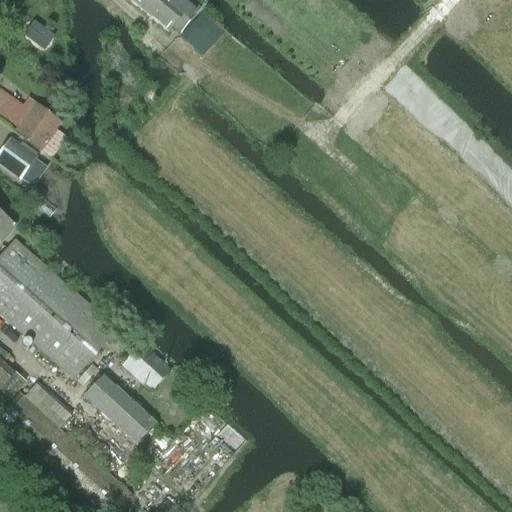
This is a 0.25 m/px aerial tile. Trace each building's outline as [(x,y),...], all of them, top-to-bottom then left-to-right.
[(132,0),(130,3),(167,34),(171,28),(179,35),(199,11),(184,0),(132,0)] [(198,17),(180,39),(201,57),(203,59),(225,32),(210,15),(209,17),(208,18),(202,13),(198,17)] [(40,152),(61,123),(35,105),(14,134),(40,152)] [(35,159),(9,140),(0,153),(0,168),(19,182),(35,159)] [(0,243),(14,228),(0,215),(0,243)] [(0,315),(73,380),(115,331),(15,243),(0,259),(0,315)] [(140,344),(120,367),(133,379),(153,356),(140,344)] [(0,361),(0,390),(14,374),(0,361)] [(103,378),(84,399),(109,423),(129,402),(103,378)] [(19,396),(0,415),(0,423),(97,511),(115,511),(129,497),(57,431),(24,401),(19,396)] [(145,417),(125,438),(135,447),(154,426),(145,417)] [(73,437),(73,438),(73,439),(73,440),(74,441),(74,442),(75,443),(76,444),(77,445),(78,445),(79,446),(80,446),(81,446),(82,446),(83,446),(84,446),(85,446),(85,445),(86,445),(87,445),(87,444),(88,444),(88,443),(89,443),(89,442),(90,441),(90,440),(90,439),(91,438),(91,437),(90,436),(90,435),(90,434),(89,433),(89,432),(88,432),(88,431),(87,431),(87,430),(86,430),(85,430),(85,429),(84,429),(83,429),(82,429),(81,429),(80,429),(79,429),(78,430),(77,430),(76,431),(75,432),(74,433),(74,434),(74,435),(73,435),(73,436),(73,437)] [(90,452),(90,453),(90,454),(90,455),(90,456),(91,457),(91,458),(92,459),(93,460),(94,460),(94,461),(95,461),(96,461),(96,462),(97,462),(98,462),(99,462),(100,462),(101,462),(102,461),(103,461),(104,460),(105,459),(106,458),(107,457),(107,456),(107,455),(107,454),(107,453),(107,452),(107,451),(107,450),(106,449),(106,448),(105,448),(105,447),(104,446),(103,446),(102,445),(101,445),(100,445),(99,444),(98,444),(97,445),(96,445),(95,445),(94,446),(93,447),(92,447),(92,448),(91,448),(91,449),(91,450),(90,450),(90,451),(90,452)]
